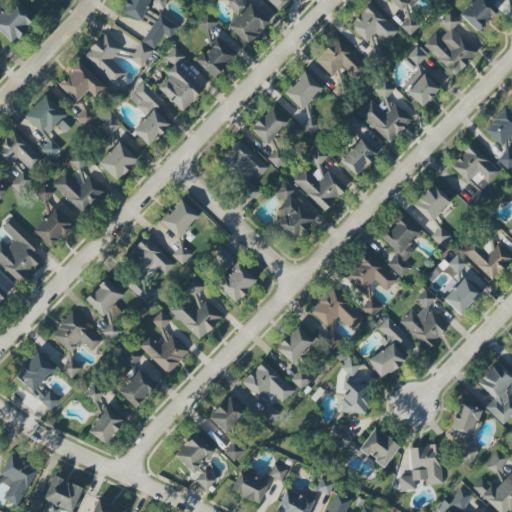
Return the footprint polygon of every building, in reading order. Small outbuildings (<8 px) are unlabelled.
[(141,21),(149,0),(125,0),(120,13),(141,21)] [(226,27),(246,46),(269,22),(250,4),(248,6),(243,3),(245,0),(222,0),(237,15),(226,27)] [(0,32),(11,43),(33,19),(14,1),(0,17),(0,32)] [(386,44),(398,31),(369,5),(349,26),(366,42),(374,33),(386,44)] [(425,47),(454,76),(476,53),(453,29),(459,23),(449,12),(439,23),(447,32),(440,39),(437,35),(425,47)] [(209,34),(217,23),(205,14),(197,25),(209,34)] [(155,50),(163,35),(172,40),(179,27),(158,15),(143,43),(155,50)] [(409,35),(419,26),(410,17),(400,26),(409,35)] [(83,57),(114,86),(126,74),(111,60),(121,50),(105,34),(83,57)] [(218,37),(193,60),(211,79),(236,56),(218,37)] [(336,80),(345,70),(351,76),(363,63),(336,38),(315,60),(336,80)] [(142,68),(152,51),(140,44),(130,60),(142,68)] [(406,57),(416,67),(427,55),(417,46),(406,57)] [(176,66),(185,57),(175,47),(164,58),(173,67),(167,73),(169,76),(157,88),(181,112),(202,91),(176,66)] [(57,85),(76,103),(87,90),(95,98),(105,87),(78,62),(57,85)] [(283,93),(301,111),(322,89),(304,71),(283,93)] [(439,89),(422,74),(405,92),(422,107),(439,89)] [(358,114),(389,143),(411,121),(387,97),(394,90),(384,80),(373,92),(385,103),(379,109),(371,101),(358,114)] [(146,117),(132,132),(148,147),(169,125),(154,111),(163,102),(143,82),(127,98),(146,117)] [(85,128),(95,118),(86,108),(75,118),(85,128)] [(267,145),(287,123),(271,108),(250,129),(267,145)] [(483,131),(504,151),(511,142),(511,115),(505,108),(483,131)] [(361,123),(350,114),(340,126),(350,136),(361,123)] [(100,129),(112,136),(120,124),(108,117),(100,129)] [(310,137),(320,127),(310,117),(300,126),(310,137)] [(42,161),(15,131),(0,144),(0,160),(7,167),(17,158),(30,172),(42,161)] [(340,161),(356,177),(377,155),(360,139),(340,161)] [(267,168),(240,140),(216,162),(252,200),(259,192),(250,183),(267,168)] [(137,159),(118,142),(97,164),(116,181),(137,159)] [(500,172),(471,145),(451,167),(477,192),(469,200),(478,208),(489,197),(482,190),(500,172)] [(293,182),(324,211),(345,189),(320,166),(329,157),(316,146),(306,156),(319,167),(311,176),(304,169),(293,182)] [(53,185),(82,213),(103,191),(80,169),(72,177),(67,171),(53,185)] [(20,195),(33,182),(22,171),(9,185),(20,195)] [(290,196),(295,191),(285,181),(274,192),(283,203),(275,210),(282,217),(275,224),(292,242),(314,221),(290,196)] [(34,194),(44,204),(54,194),(45,184),(34,194)] [(430,222),(451,203),(433,184),(412,204),(430,222)] [(199,215),(179,200),(160,225),(180,240),(199,215)] [(72,226),(54,209),(32,231),(50,249),(72,226)] [(387,265),(401,279),(411,268),(405,262),(414,252),(408,246),(419,234),(402,217),(381,239),(397,254),(387,265)] [(39,246),(13,218),(2,228),(14,242),(7,248),(1,241),(0,242),(0,263),(18,282),(40,261),(32,252),(39,246)] [(443,250),(454,240),(441,227),(431,237),(443,250)] [(175,265),(145,237),(124,260),(137,272),(124,285),(144,303),(155,292),(145,282),(157,269),(164,276),(175,265)] [(491,282),(511,261),(511,260),(498,245),(488,255),(474,240),(462,252),(491,282)] [(182,265),(191,255),(181,245),(171,256),(182,265)] [(223,269),(232,258),(219,246),(209,257),(223,269)] [(457,275),(467,264),(456,254),(447,265),(457,275)] [(216,284),(234,303),(256,282),(238,263),(216,284)] [(199,341),(222,318),(199,295),(206,289),(195,277),(181,291),(187,296),(171,312),(199,341)] [(460,316),(481,295),(463,278),(443,299),(460,316)] [(85,301),(103,317),(123,295),(105,279),(85,301)] [(327,328),(337,317),(352,331),(364,318),(332,289),(310,312),(327,328)] [(399,322),(426,350),(448,328),(427,307),(435,299),(425,289),(415,299),(423,308),(417,315),(411,310),(399,322)] [(167,374),(188,353),(163,328),(171,321),(161,311),(149,323),(165,338),(158,345),(148,335),(138,346),(167,374)] [(113,341),(123,326),(106,315),(104,319),(109,322),(101,334),(113,341)] [(379,379),(405,362),(394,346),(404,339),(390,317),(377,326),(384,337),(378,340),(384,349),(367,360),(379,379)] [(313,343),(297,327),(275,348),(291,364),(313,343)] [(322,341),(333,351),(342,341),(331,331),(322,341)] [(121,358),(131,367),(141,357),(132,348),(121,358)] [(55,370),(36,352),(15,375),(40,399),(39,401),(50,411),(59,401),(49,391),(45,395),(37,388),(55,370)] [(353,378),(359,365),(347,359),(341,372),(353,378)] [(294,389),(263,361),(242,384),(267,407),(259,416),(270,426),(280,415),(275,410),(294,389)] [(501,425),(511,415),(511,402),(503,393),(511,384),(511,379),(497,363),(477,382),(493,400),(485,407),(501,425)] [(133,409),(155,388),(139,371),(117,391),(133,409)] [(104,394),(94,385),(84,395),(94,404),(104,394)] [(208,417),(224,434),(245,415),(229,397),(208,417)] [(470,437),(480,411),(459,403),(449,430),(470,437)] [(122,418),(102,408),(88,434),(108,445),(122,418)] [(373,429),(362,446),(337,428),(330,438),(343,447),(344,446),(364,460),(367,456),(384,467),(399,446),(373,429)] [(192,474),(213,452),(195,434),(174,457),(192,474)] [(244,452),(234,442),(223,452),(233,463),(244,452)] [(410,448),(411,476),(399,477),(400,491),(414,490),(413,481),(424,481),(425,485),(441,485),(439,447),(410,448)] [(462,463),(474,462),(473,448),(461,448),(462,463)] [(507,456),(495,450),(486,469),(497,475),(507,456)] [(37,467),(10,455),(0,477),(0,484),(8,487),(2,500),(20,508),(37,467)] [(282,482),(288,470),(275,464),(269,476),(282,482)] [(230,491),(257,505),(268,485),(241,471),(230,491)] [(196,481),(204,491),(215,482),(206,472),(196,481)] [(508,511),(511,508),(511,475),(510,474),(494,490),(481,478),(472,488),(496,511),(508,511)] [(68,511),(72,511),(82,488),(52,476),(44,497),(33,492),(24,511),(44,511),(48,503),(68,511)] [(285,490),(276,511),(308,511),(316,491),(329,496),(333,483),(319,478),(311,500),(285,490)] [(462,511),(471,494),(459,488),(449,506),(460,511),(462,511)] [(327,511),(374,511),(362,508),(360,511),(348,511),(352,500),(334,493),(327,511)] [(122,511),(124,510),(96,500),(91,511),(122,511)]
